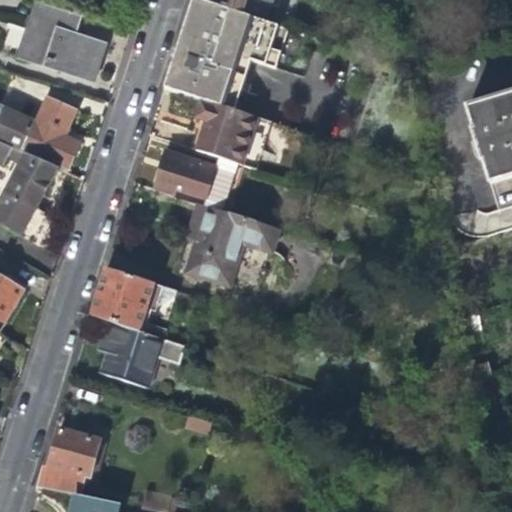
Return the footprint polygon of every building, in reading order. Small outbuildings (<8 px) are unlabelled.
[(232,11),(200,0),(194,0),(181,41),(177,53),(165,91),(202,103),(225,111),(232,90),(243,93),(248,78),(238,75),(244,57),(277,69),(291,31),(241,14),(232,11)] [(200,0),(232,11),(241,14),(246,0),(267,0),(271,1),(271,0),(200,0)] [(74,29),(78,17),(39,5),(21,62),(92,85),(104,47),(71,36),(74,29)] [(2,45),(17,50),(25,29),(11,24),(2,45)] [(511,97),(472,110),(492,182),(511,175),(511,97)] [(0,145),(57,171),(66,175),(80,144),(64,136),(69,125),(74,113),(47,101),(32,132),(0,118),(4,111),(0,109),(0,145)] [(225,111),(202,103),(196,123),(207,127),(204,136),(198,154),(218,160),(241,168),(258,173),(273,126),(225,111)] [(40,200),(57,171),(0,145),(0,193),(3,195),(0,200),(0,226),(28,243),(44,216),(34,210),(40,200)] [(177,191),(205,201),(227,208),(241,168),(218,160),(215,172),(166,155),(161,170),(153,192),(174,199),(177,191)] [(205,201),(203,208),(225,215),(227,208),(205,201)] [(278,232),(225,215),(203,208),(200,207),(196,220),(193,230),(199,233),(198,237),(239,250),(240,245),(271,254),(278,232)] [(441,233),(449,235),(446,218),(439,220),(441,233)] [(184,273),(206,280),(228,286),(239,250),(198,237),(196,242),(194,240),(188,261),(184,273)] [(171,310),(176,295),(106,272),(99,292),(90,320),(110,326),(138,335),(149,303),(171,310)] [(0,276),(0,328),(12,310),(23,291),(0,276)] [(482,330),(479,313),(462,317),(465,333),(482,330)] [(158,362),(178,369),(181,369),(187,350),(138,335),(110,326),(104,345),(117,350),(116,353),(114,361),(109,359),(104,380),(149,393),(158,362)] [(251,362),(248,370),(270,376),(273,369),(251,362)] [(488,365),(470,368),(473,381),(489,376),(488,365)] [(490,380),(473,383),(474,389),(479,418),(495,414),(490,380)] [(204,434),(207,422),(187,417),(184,428),(204,434)] [(47,471),(42,470),(35,491),(76,498),(81,499),(86,481),(90,482),(103,442),(59,431),(56,442),(47,471)] [(145,495),(142,511),(147,511),(167,511),(170,499),(145,495)] [(118,511),(120,507),(81,499),(76,498),(72,511),(118,511)]
